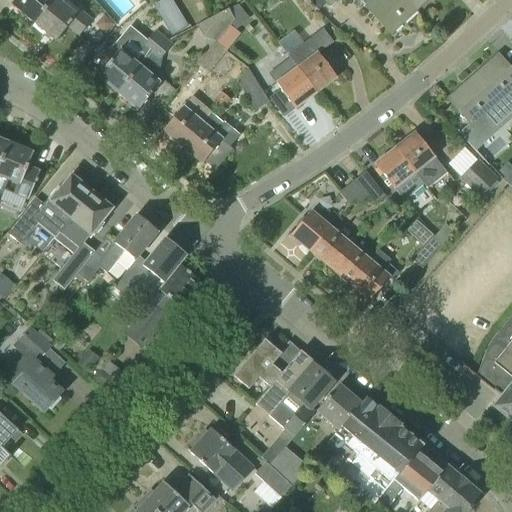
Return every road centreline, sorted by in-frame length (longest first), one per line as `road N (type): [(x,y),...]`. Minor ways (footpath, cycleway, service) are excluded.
road 1 (residential): [(196,231),(402,97),(507,0)]
road 2 (residential): [(511,508),(488,475),(259,284)]
road 3 (residential): [(46,511),(259,284)]
road 4 (residential): [(196,231),(0,77)]
